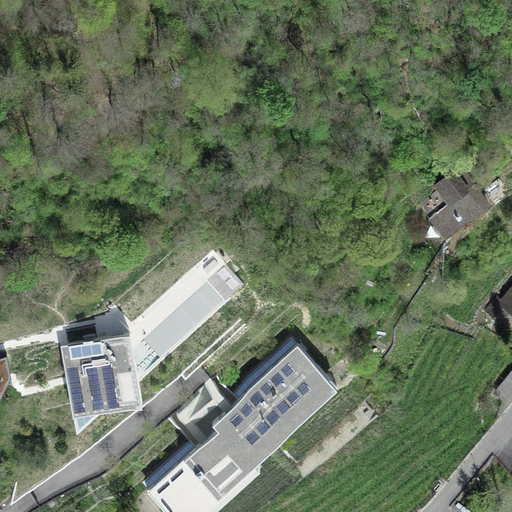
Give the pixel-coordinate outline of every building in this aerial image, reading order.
[(444,236),(488,202),(473,183),(467,188),(453,170),(435,184),(438,189),(419,203),(444,236)] [(511,291),(502,303),(496,298),(486,311),(497,319),(507,307),(511,310),(511,291)] [(130,331),(61,343),(74,419),(77,435),(98,415),(143,408),(137,372),(135,363),(130,331)] [(337,393),(297,342),(212,428),(218,434),(146,493),(162,511),(217,511),(259,473),(260,464),(276,450),(308,419),(337,393)] [(0,395),(10,377),(6,355),(0,356),(0,395)]
